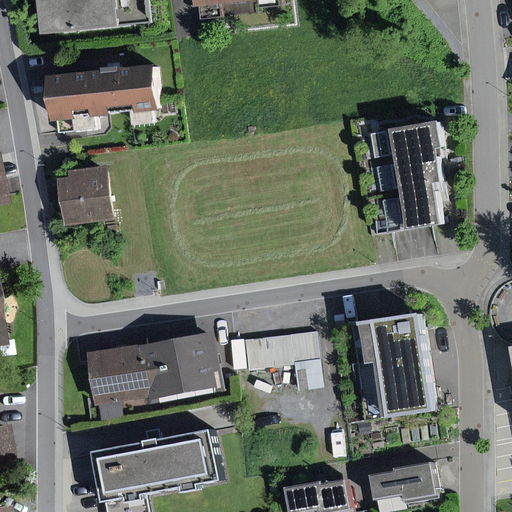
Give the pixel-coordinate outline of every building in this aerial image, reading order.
[(155,0),(47,0),(50,26),(157,16),(155,0)] [(64,114),(142,107),(145,123),(166,120),(164,105),(169,104),(165,63),(60,74),(64,114)] [(450,118),(402,127),(407,151),(448,144),(455,143),(450,118)] [(400,122),(382,123),(390,225),(408,224),(400,122)] [(448,144),(407,151),(413,187),(448,181),(455,179),(448,144)] [(0,199),(8,198),(0,150),(0,199)] [(119,168),(69,172),(72,222),(123,218),(119,168)] [(448,181),(413,187),(420,228),(455,222),(448,181)] [(373,362),(393,359),(405,418),(450,410),(431,312),(393,320),(393,319),(367,323),(373,362)] [(247,362),(304,354),(308,383),(329,380),(325,357),(327,356),(323,328),(243,339),(247,362)] [(225,331),(145,345),(154,396),(226,384),(223,368),(231,367),(225,331)] [(111,420),(133,416),(130,399),(154,396),(145,345),(98,354),(107,403),(108,403),(111,420)] [(14,422),(0,425),(0,462),(21,458),(14,422)] [(221,429),(107,452),(117,500),(231,478),(221,429)] [(441,459),(386,470),(392,502),(447,491),(441,459)] [(335,475),(293,484),(294,493),(296,492),(299,511),(338,511),(363,507),(357,478),(337,482),(335,475)] [(14,511),(13,502),(0,504),(0,511),(14,511)]
